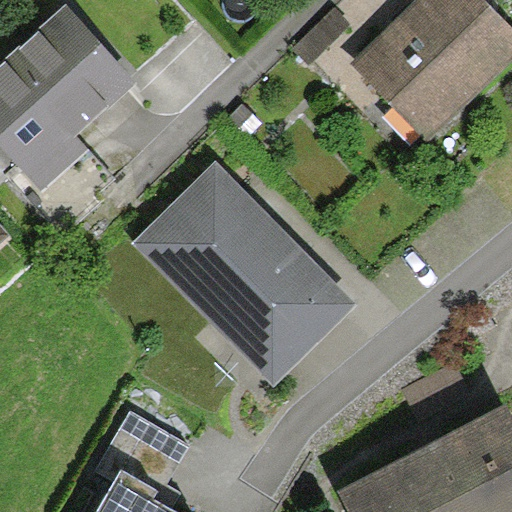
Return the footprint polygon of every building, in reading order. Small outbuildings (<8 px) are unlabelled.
[(419,0),(352,61),(425,142),(511,63),(511,30),(484,0),(419,0)] [(63,12),(0,68),(0,127),(30,161),(22,169),(67,218),(114,175),(73,130),(127,81),(63,12)] [(216,159),(131,242),(270,384),(356,300),(216,159)] [(511,511),(511,412),(508,404),(343,488),(355,511),(511,511)] [(96,463),(119,477),(96,511),(174,511),(152,498),(184,447),(128,412),(96,463)]
